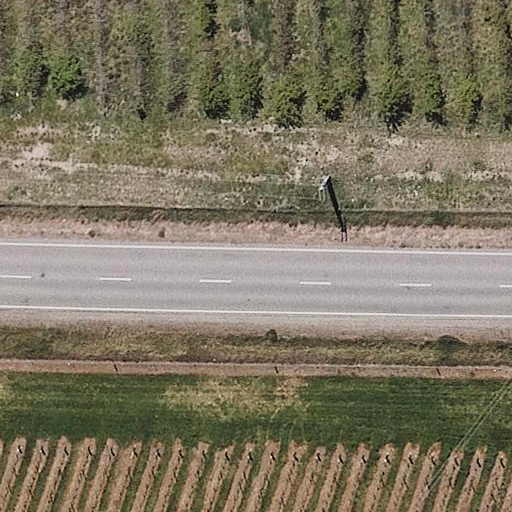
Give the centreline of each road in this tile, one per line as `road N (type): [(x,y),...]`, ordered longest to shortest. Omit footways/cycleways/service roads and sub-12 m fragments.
road 1 (tertiary): [(0,275),(511,286)]
road 2 (track): [(511,413),(0,415)]
